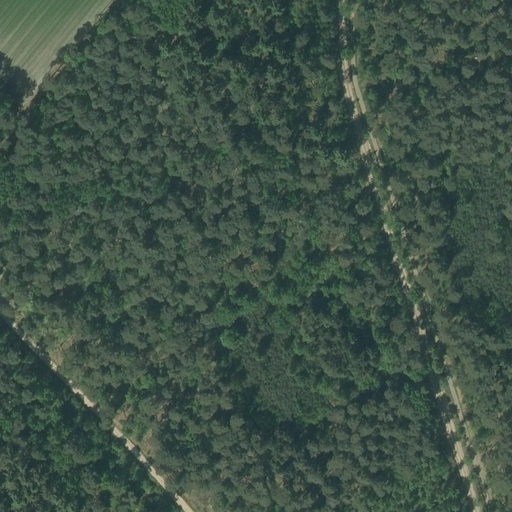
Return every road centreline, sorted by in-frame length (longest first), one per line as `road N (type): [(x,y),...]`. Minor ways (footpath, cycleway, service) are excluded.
road 1 (track): [(342,0),(349,82),(481,511)]
road 2 (track): [(186,511),(0,316)]
road 3 (track): [(181,0),(123,52),(53,165),(0,189)]
